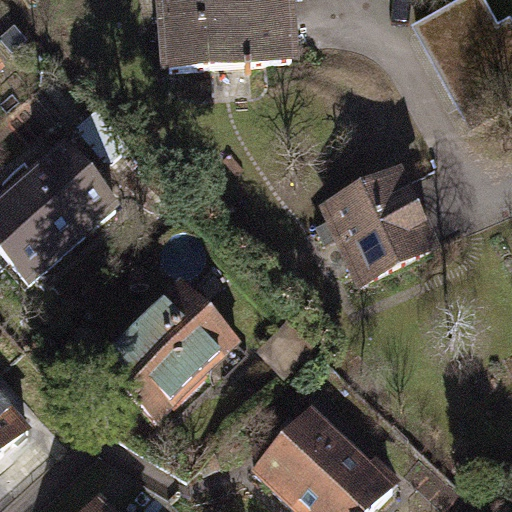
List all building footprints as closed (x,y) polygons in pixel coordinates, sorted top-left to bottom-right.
[(284,0),(166,0),(165,74),(289,68),(284,0)] [(479,11),(424,38),(440,73),(496,46),(479,11)] [(511,118),(511,55),(509,49),(444,80),(472,138),(511,118)] [(116,216),(64,152),(0,203),(0,256),(26,288),(116,216)] [(428,260),(397,183),(328,210),(335,226),(323,231),(329,246),(341,242),(359,287),(428,260)] [(238,343),(182,285),(98,365),(154,423),(238,343)] [(0,459),(29,434),(0,401),(0,459)] [(315,417),(257,477),(292,511),(379,511),(402,489),(380,468),(374,473),(315,417)] [(110,511),(98,501),(87,511),(110,511)]
